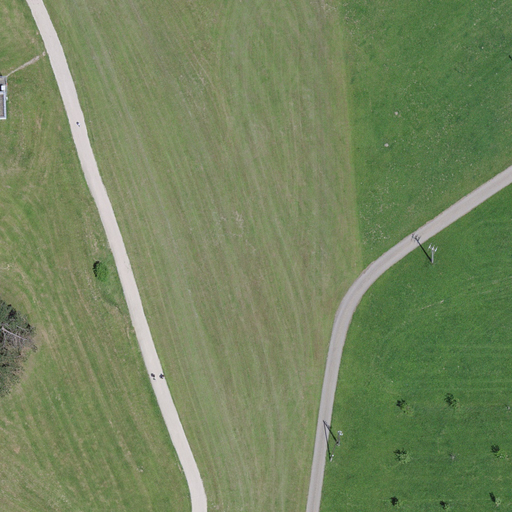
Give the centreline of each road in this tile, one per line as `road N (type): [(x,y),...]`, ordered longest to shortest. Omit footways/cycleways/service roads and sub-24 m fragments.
road 1 (track): [(30,0),(201,511)]
road 2 (track): [(511,174),(355,285),(335,341),(311,511)]
